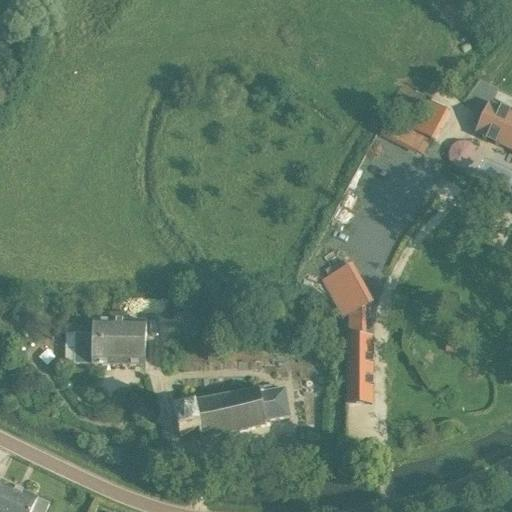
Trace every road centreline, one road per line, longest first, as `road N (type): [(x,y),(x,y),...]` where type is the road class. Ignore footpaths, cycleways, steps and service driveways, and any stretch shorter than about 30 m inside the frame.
road 1 (tertiary): [(176,511),(114,494),(0,438)]
road 2 (tertiary): [(511,462),(375,511)]
